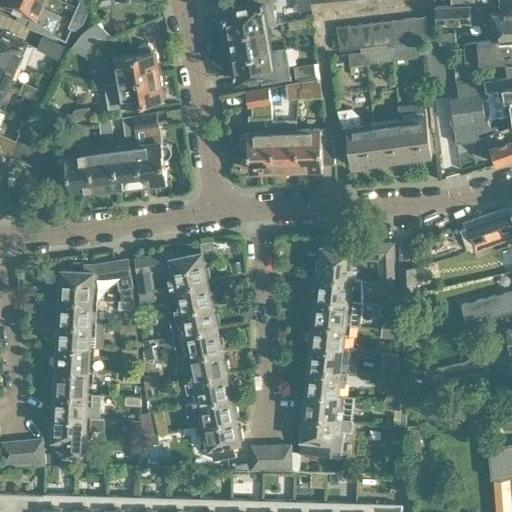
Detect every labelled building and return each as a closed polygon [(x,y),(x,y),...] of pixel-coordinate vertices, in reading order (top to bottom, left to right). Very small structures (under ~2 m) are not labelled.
[(47,0),(1,0),(1,1),(33,14),(29,24),(54,35),(63,14),(52,9),(45,5),(47,0)] [(91,7),(89,0),(80,0),(72,19),(83,23),(84,23),(91,7)] [(247,0),(248,5),(224,9),(226,19),(224,21),(225,30),(228,32),(228,33),(271,25),(268,11),(276,10),(273,0),(247,0)] [(511,6),(511,0),(452,0),(452,4),(472,3),(472,12),(482,12),(481,7),(502,6),(502,7),(511,6)] [(452,4),(436,5),(437,13),(438,13),(438,22),(486,20),(486,12),(482,12),(472,12),(472,3),(452,4)] [(511,39),(511,10),(492,11),(493,41),(511,39)] [(439,33),(438,22),(438,13),(437,13),(425,15),(428,39),(440,37),(440,33),(439,33)] [(428,39),(425,15),(414,16),(417,40),(428,39)] [(417,40),(414,16),(404,17),(406,41),(408,41),(417,40)] [(309,17),(289,20),(291,32),(311,29),(309,17)] [(406,41),(404,17),(392,19),(395,43),(406,41)] [(83,23),(72,19),(69,26),(76,29),(83,23)] [(395,43),(392,19),(381,20),(384,44),(391,43),(395,43)] [(112,35),(98,20),(83,32),(79,37),(95,50),(112,35)] [(384,44),(381,20),(370,21),(373,46),(384,44)] [(373,46),(370,21),(359,23),(362,47),(365,46),(373,46)] [(362,47),(359,23),(348,24),(351,48),(361,47),(362,47)] [(351,48),(348,24),(338,25),(341,50),(351,48)] [(232,57),(275,49),(271,25),(228,33),(230,43),(228,46),(229,53),(232,55),(232,57)] [(35,46),(0,30),(0,57),(19,66),(24,53),(31,55),(35,46)] [(440,33),(440,37),(441,44),(456,42),(455,31),(440,33)] [(95,50),(79,37),(71,48),(88,55),(95,50)] [(511,39),(493,41),(465,43),(467,64),(507,60),(507,62),(511,61),(511,39)] [(152,50),(152,47),(151,46),(151,45),(150,44),(148,43),(147,42),(146,42),(144,41),(143,42),(141,42),(139,43),(138,44),(137,45),(137,46),(136,47),(136,49),(136,50),(136,53),(116,56),(110,53),(107,60),(106,66),(105,71),(105,76),(106,83),(158,74),(157,64),(158,60),(157,53),(154,51),(154,49),(152,50)] [(406,41),(395,43),(391,43),(393,59),(410,57),(408,41),(406,41)] [(384,44),(373,46),(365,46),(367,62),(393,59),(391,43),(384,44)] [(365,46),(362,47),(361,47),(362,51),(350,52),(351,64),(367,62),(365,46)] [(277,61),(275,49),(232,57),(232,59),(230,61),(232,68),(235,70),(237,81),(279,75),(279,74),(286,72),(284,60),(277,61)] [(461,75),(460,49),(446,50),(447,76),(461,75)] [(0,83),(9,88),(19,66),(0,57),(0,83)] [(511,85),(511,61),(507,62),(509,72),(486,76),(487,87),(486,89),(511,85)] [(315,62),(295,65),(296,77),(317,74),(315,62)] [(159,75),(158,74),(106,83),(110,108),(126,105),(126,104),(163,98),(161,87),(162,84),(161,76),(159,75)] [(302,88),(296,88),(298,97),(298,99),(323,98),(320,79),(301,80),(302,88)] [(302,88),(301,80),(287,83),(289,99),(298,97),(296,88),(302,88)] [(39,101),(44,89),(25,81),(20,93),(39,101)] [(469,82),(457,83),(458,92),(470,91),(469,82)] [(0,108),(0,109),(5,98),(10,100),(14,90),(9,88),(0,83),(0,108)] [(511,85),(486,89),(484,91),(488,118),(489,118),(503,116),(509,125),(511,123),(511,85)] [(270,87),(245,92),(248,107),(267,104),(267,108),(273,108),(273,102),(270,87)] [(451,96),(455,122),(488,118),(484,91),(451,96)] [(425,102),(398,105),(400,117),(405,158),(432,155),(425,102)] [(75,109),(69,122),(93,117),(91,107),(75,109)] [(379,162),(374,120),(361,122),(360,114),(354,107),(338,109),(343,127),(348,127),(353,165),(379,162)] [(156,112),(129,116),(129,121),(134,120),(136,134),(138,134),(138,131),(143,130),(144,134),(151,133),(150,129),(159,127),(156,112)] [(129,121),(129,116),(124,117),(126,136),(136,134),(134,120),(129,121)] [(405,158),(400,117),(374,120),(379,162),(405,158)] [(112,118),(100,120),(103,139),(114,137),(112,118)] [(511,123),(509,125),(493,130),(489,118),(488,118),(455,122),(454,122),(457,142),(477,139),(477,137),(488,134),(492,144),(490,145),(497,165),(511,159),(511,123)] [(89,122),(76,124),(78,142),(91,140),(89,122)] [(323,166),(322,142),(330,142),(328,128),(321,129),(321,128),(297,129),(298,167),(300,167),(302,169),(311,169),(313,166),(323,166)] [(298,167),(297,129),(272,130),(274,168),(276,168),(278,170),(286,170),(288,167),(298,167)] [(23,160),(34,135),(21,130),(17,139),(10,154),(10,155),(23,160)] [(274,168),(272,130),(247,131),(247,133),(244,133),(243,133),(241,134),(240,135),(239,137),(238,138),(238,139),(238,141),(238,142),(238,143),(239,145),(240,146),(241,147),(243,148),(244,148),(249,148),(250,169),(274,168)] [(0,150),(1,150),(10,154),(17,139),(0,131),(0,150)] [(35,165),(46,140),(34,135),(23,160),(35,165)] [(166,142),(164,142),(162,143),(162,138),(137,141),(142,182),(167,179),(164,158),(167,158),(168,157),(169,156),(171,155),(171,154),(172,153),(172,151),(173,149),(172,148),(172,147),(172,146),(171,145),(170,144),(168,143),(167,143),(166,142)] [(56,145),(46,140),(35,165),(46,170),(56,145)] [(142,182),(137,141),(113,144),(119,185),(120,185),(123,186),(131,185),(132,183),(142,182)] [(119,185),(113,144),(90,147),(95,188),(97,188),(99,189),(106,188),(109,186),(119,185)] [(95,188),(90,147),(65,150),(69,174),(66,175),(64,175),(62,176),(61,178),(60,180),(59,181),(59,182),(59,183),(59,184),(60,186),(61,187),(62,188),(63,189),(65,190),(66,190),(68,190),(70,190),(70,191),(95,188)] [(0,165),(5,167),(10,155),(10,154),(1,150),(0,152),(0,165)] [(511,235),(511,209),(458,228),(462,244),(447,249),(449,258),(469,252),(468,251),(475,248),(508,237),(511,235)] [(511,244),(508,237),(475,248),(477,256),(511,244)] [(223,238),(212,240),(214,248),(224,246),(223,238)] [(395,282),(393,243),(353,242),(353,248),(321,245),(320,261),(316,262),(316,271),(318,272),(318,274),(356,278),(358,268),(380,268),(380,280),(395,282)] [(170,251),(134,257),(139,283),(140,292),(155,289),(154,281),(152,271),(171,268),(173,276),(170,276),(172,286),(208,279),(208,278),(211,276),(209,268),(205,267),(202,251),(170,256),(170,251)] [(58,285),(57,293),(60,295),(60,297),(99,299),(104,299),(104,285),(119,283),(120,288),(124,287),(125,299),(125,300),(135,301),(135,296),(129,258),(93,264),(94,270),(62,268),(61,284),(58,285)] [(417,265),(404,265),(401,265),(399,265),(400,293),(402,293),(418,292),(417,265)] [(314,285),(313,294),(316,296),(316,297),(354,301),(364,302),(363,278),(356,278),(318,274),(317,284),(314,285)] [(172,309),(169,309),(169,311),(177,309),(212,302),(212,301),(216,298),(214,290),(210,289),(208,279),(172,286),(174,295),(170,296),(172,309)] [(395,289),(395,282),(380,280),(381,290),(395,289)] [(155,289),(140,292),(141,301),(157,297),(155,289)] [(511,295),(500,298),(464,308),(468,323),(505,313),(511,311),(511,295)] [(98,309),(99,299),(60,297),(60,307),(56,308),(56,316),(59,317),(59,320),(97,322),(97,321),(94,321),(94,309),(98,309)] [(364,302),(354,301),(316,297),(315,306),(311,307),(310,315),(313,317),(313,321),(352,325),(362,326),(364,302)] [(136,309),(135,301),(125,300),(125,299),(120,299),(120,308),(136,309)] [(177,309),(169,311),(173,333),(181,332),(181,331),(184,331),(217,324),(216,322),(219,320),(218,311),(214,312),(212,302),(177,309)] [(397,314),(397,304),(382,303),(381,312),(397,314)] [(157,312),(142,315),(142,325),(158,321),(157,312)] [(55,332),(55,340),(58,341),(58,345),(96,347),(103,347),(105,323),(97,322),(59,320),(59,330),(55,332)] [(351,335),(352,325),(313,321),(312,330),(309,331),(308,339),(311,340),(311,344),(349,348),(349,346),(346,346),(347,334),(351,335)] [(137,333),(137,324),(122,322),(121,332),(137,333)] [(181,332),(173,333),(178,356),(186,355),(189,354),(222,347),(221,345),(224,343),(222,334),(218,334),(217,324),(184,331),(181,331),(181,332)] [(398,337),(398,329),(383,328),(382,336),(398,337)] [(158,336),(144,339),(144,349),(160,345),(158,336)] [(359,349),(349,348),(311,344),(310,353),(307,354),(306,363),(309,364),(309,368),(347,371),(357,372),(359,349)] [(92,356),(95,356),(96,347),(58,345),(57,354),(54,355),(54,363),(57,365),(57,369),(95,371),(95,368),(91,368),(92,356)] [(139,357),(138,347),(123,346),(123,356),(139,357)] [(223,357),(222,347),(189,354),(186,355),(188,366),(191,365),(194,378),(226,371),(226,368),(229,367),(227,357),(223,357)] [(399,361),(399,352),(384,351),(383,360),(399,361)] [(160,360),(145,363),(146,372),(162,369),(160,360)] [(344,394),(347,371),(309,368),(308,377),(304,378),(304,386),(307,388),(307,391),(344,395),(344,394)] [(94,380),(95,371),(57,369),(56,377),(53,378),(52,387),(56,389),(56,392),(94,393),(94,392),(90,391),(91,380),(94,380)] [(140,372),(125,371),(125,380),(141,380),(140,372)] [(194,378),(189,379),(194,403),(199,402),(231,395),(231,392),(234,390),(232,380),(228,380),(226,371),(194,378)] [(163,383),(146,387),(147,397),(164,393),(163,383)] [(401,400),(400,385),(390,385),(386,398),(386,399),(401,400)] [(353,419),(356,396),(344,394),(344,395),(307,391),(306,400),(302,401),(301,410),(304,412),(304,414),(342,418),(353,419)] [(52,402),(51,411),(55,412),(55,415),(89,417),(89,416),(100,416),(101,394),(94,393),(56,392),(55,401),(52,402)] [(143,404),(142,395),(127,394),(126,403),(143,404)] [(194,403),(187,404),(191,427),(204,425),(236,418),(235,415),(238,413),(237,405),(233,404),(231,395),(199,402),(194,403)] [(401,409),(401,400),(386,399),(385,407),(401,409)] [(143,419),(142,419),(143,431),(144,432),(144,437),(159,434),(154,410),(147,411),(142,412),(143,419)] [(299,424),(299,434),(302,436),(302,439),(301,451),(332,454),(342,455),(344,430),(352,430),(353,419),(342,418),(304,414),(303,424),(299,424)] [(103,428),(104,418),(104,417),(89,416),(89,417),(55,415),(54,425),(51,426),(50,435),(54,436),(53,440),(65,441),(64,453),(87,455),(88,427),(103,428)] [(407,416),(402,415),(397,415),(396,424),(407,425),(407,416)] [(143,431),(142,419),(128,418),(127,431),(143,431)] [(238,427),(236,418),(204,425),(209,449),(212,448),(214,459),(237,454),(234,442),(241,441),(240,438),(243,436),(242,428),(238,427)] [(407,429),(407,425),(396,424),(396,431),(407,433),(407,429)] [(407,429),(407,433),(408,451),(419,450),(418,429),(407,429)] [(161,441),(159,434),(144,437),(145,445),(161,441)] [(45,462),(43,438),(30,439),(32,461),(45,462)] [(32,461),(30,439),(16,440),(18,461),(32,461)] [(18,461),(16,440),(2,441),(3,460),(18,461)] [(511,442),(490,445),(493,477),(511,475),(511,442)] [(266,467),(265,443),(251,444),(251,467),(266,467)] [(279,468),(278,443),(265,443),(266,467),(279,468)] [(291,459),(291,443),(278,443),(279,468),(293,468),(292,459),(291,459)] [(0,511),(44,511),(45,493),(0,492),(0,511)] [(76,511),(77,494),(45,493),(44,511),(76,511)] [(107,511),(108,495),(77,494),(76,511),(107,511)] [(138,511),(139,496),(108,495),(107,511),(138,511)] [(169,511),(170,497),(139,496),(138,511),(169,511)] [(200,511),(201,498),(170,497),(169,511),(200,511)] [(232,511),(233,499),(201,498),(200,511),(232,511)] [(264,511),(265,499),(233,499),(232,511),(264,511)] [(295,511),(296,500),(265,499),(264,511),(295,511)] [(326,511),(327,501),(296,500),(295,511),(326,511)] [(358,511),(358,502),(327,501),(326,511),(358,511)] [(402,511),(403,503),(358,502),(358,511),(402,511)]
